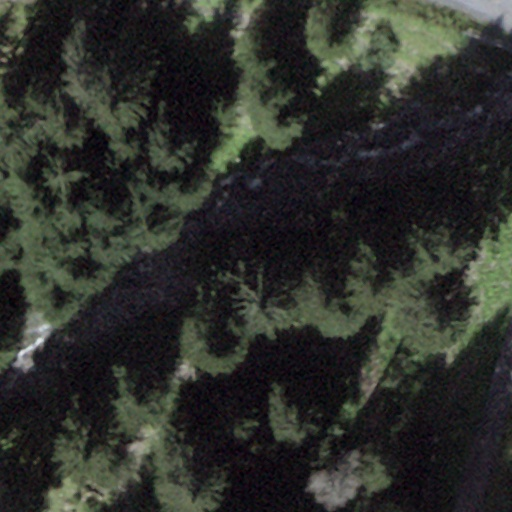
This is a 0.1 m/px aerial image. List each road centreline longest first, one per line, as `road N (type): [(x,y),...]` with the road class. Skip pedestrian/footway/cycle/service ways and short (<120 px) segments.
road 1 (track): [(382,511),(377,257),(73,511)]
road 2 (track): [(476,511),(511,364)]
